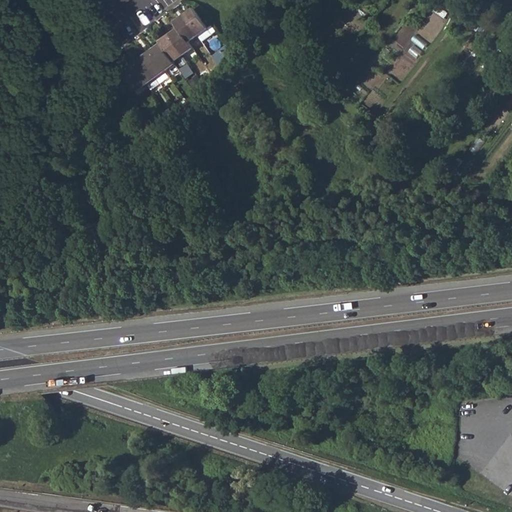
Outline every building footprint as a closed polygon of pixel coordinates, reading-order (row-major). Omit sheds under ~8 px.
[(94,0),(89,4),(100,18),(105,14),(94,0)] [(94,0),(105,14),(110,10),(103,0),(94,0)] [(103,0),(110,10),(116,6),(111,0),(103,0)] [(84,8),(94,22),(100,18),(89,4),(84,8)] [(79,11),(89,26),(94,22),(84,8),(79,11)] [(185,16),(199,35),(208,29),(194,9),(185,16)] [(179,29),(189,42),(199,35),(185,16),(175,23),(179,29)] [(490,38),(498,27),(489,19),(480,30),(490,38)] [(189,42),(179,29),(170,35),(184,55),(193,48),(189,42)] [(161,45),(174,62),(184,55),(170,35),(160,42),(161,45)] [(152,51),(166,71),(175,64),(174,62),(161,45),(152,51)] [(142,58),(156,78),(166,71),(152,51),(142,58)] [(133,65),(147,85),(156,78),(142,58),(133,65)] [(123,72),(137,92),(147,85),(133,65),(123,72)] [(459,156),(444,175),(451,180),(465,161),(459,156)]
